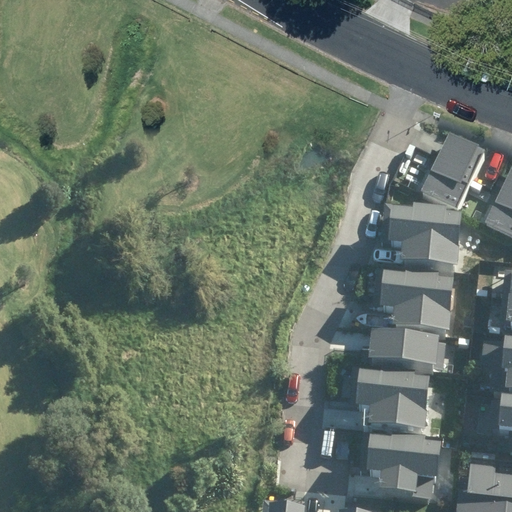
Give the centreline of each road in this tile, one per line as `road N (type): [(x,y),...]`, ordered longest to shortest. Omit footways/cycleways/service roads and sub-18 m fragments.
road 1 (residential): [(416,65),(309,325),(290,452),(336,459)]
road 2 (residential): [(288,0),(416,65)]
